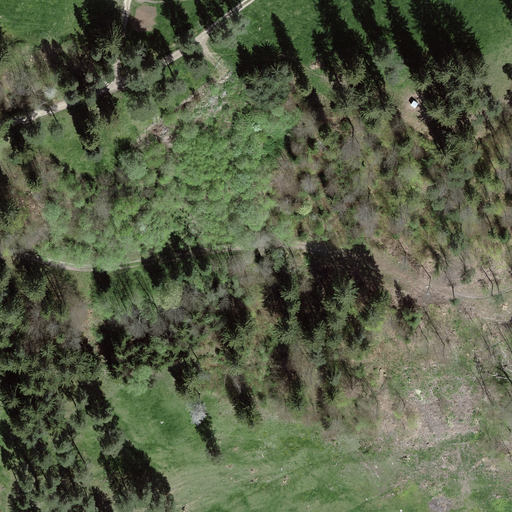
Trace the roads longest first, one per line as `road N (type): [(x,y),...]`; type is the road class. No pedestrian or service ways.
road 1 (track): [(0,249),(73,267),(280,244),(338,247),(389,265)]
road 2 (track): [(118,79),(253,0)]
road 3 (track): [(118,79),(103,92),(0,128)]
